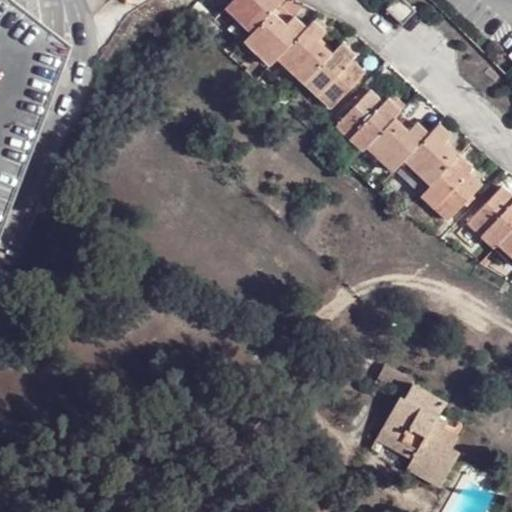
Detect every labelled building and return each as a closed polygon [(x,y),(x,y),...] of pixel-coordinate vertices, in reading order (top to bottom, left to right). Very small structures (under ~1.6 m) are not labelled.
[(0,0),(0,211),(60,42),(5,0),(0,0)] [(246,31),(269,8),(276,0),(230,0),(222,8),(246,31)] [(283,21),(269,8),(246,31),(239,39),(266,65),(275,57),(303,28),(289,15),(283,21)] [(303,28),(275,57),(301,81),(331,50),(318,37),(321,33),(310,21),(303,28)] [(343,38),(331,50),(301,81),(326,105),(362,67),(351,55),(356,51),(343,38)] [(359,143),(385,116),(399,101),(387,90),(381,96),(370,85),(335,120),(359,143)] [(387,170),(397,159),(422,132),(408,120),(398,129),(385,116),(359,143),(387,170)] [(422,184),(449,155),(437,142),(445,133),(433,121),(422,132),(397,159),(422,184)] [(452,153),(449,155),(422,184),(413,192),(437,215),(471,180),(460,169),(465,164),(452,153)] [(484,243),(490,239),(511,214),(511,192),(510,190),(504,196),(492,186),(460,217),(484,243)] [(511,214),(490,239),(511,259),(511,214)] [(438,407),(407,390),(402,399),(397,396),(377,435),(412,454),(408,462),(403,472),(435,490),(452,457),(446,453),(452,440),(427,426),(438,407)] [(412,454),(377,435),(373,443),(408,462),(412,454)]
